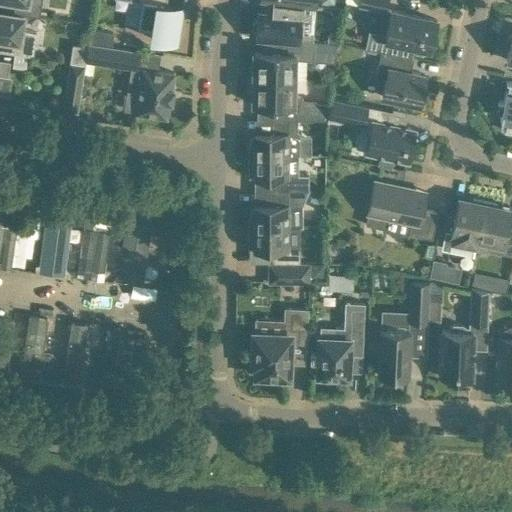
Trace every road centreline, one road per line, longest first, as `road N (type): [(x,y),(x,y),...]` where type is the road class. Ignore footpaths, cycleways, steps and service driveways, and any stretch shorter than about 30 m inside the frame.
road 1 (residential): [(214,414),(511,422)]
road 2 (residential): [(156,411),(163,325),(156,312),(0,292)]
road 3 (residential): [(220,161),(214,414)]
road 4 (residential): [(220,161),(0,118)]
road 5 (residential): [(511,168),(467,153),(458,135),(483,0)]
road 6 (residential): [(0,404),(145,424),(156,411)]
road 7 (residential): [(220,161),(228,0)]
